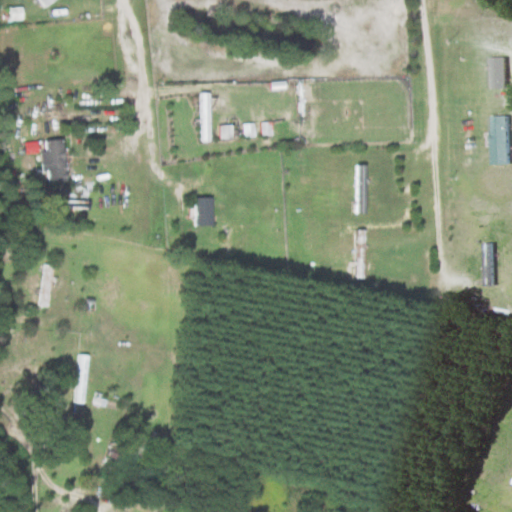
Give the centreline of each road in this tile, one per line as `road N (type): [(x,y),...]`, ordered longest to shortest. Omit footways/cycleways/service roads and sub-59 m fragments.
road 1 (residential): [(439,267),(420,0)]
road 2 (residential): [(34,511),(34,470),(19,416),(0,387)]
